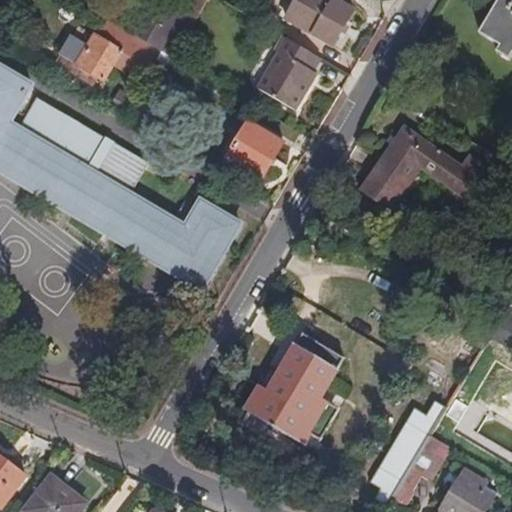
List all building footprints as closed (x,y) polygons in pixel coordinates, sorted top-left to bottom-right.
[(151,0),(132,34),(161,51),(191,0),(151,0)] [(172,58),(204,2),(200,0),(191,0),(161,51),(172,58)] [(332,49),(353,14),(334,2),(335,0),(299,0),(299,2),(304,5),(292,24),(332,49)] [(511,0),(501,0),(481,34),(502,46),(498,53),(510,61),(511,58),(511,0)] [(292,24),(304,5),(299,2),(287,21),(292,24)] [(132,34),(105,19),(94,37),(93,36),(88,45),(73,36),(61,56),(70,61),(66,67),(92,84),(97,77),(103,80),(105,77),(114,82),(122,70),(143,82),(157,57),(161,51),(132,34)] [(8,31),(0,25),(0,40),(2,42),(8,31)] [(310,72),(317,60),(280,37),(273,48),(279,52),(258,84),(295,107),(314,75),(310,72)] [(172,58),(161,51),(157,57),(168,64),(172,58)] [(146,163),(39,99),(22,127),(90,167),(87,171),(9,125),(32,86),(0,67),(0,171),(201,291),(240,226),(200,203),(185,229),(94,175),(96,171),(130,190),(146,163)] [(423,113),(433,96),(415,86),(405,102),(423,113)] [(261,178),(282,142),(248,122),(227,158),(261,178)] [(461,166),(406,126),(350,203),(381,225),(422,170),(463,200),(487,167),(470,155),(461,166)] [(492,339),(501,323),(465,301),(448,331),(484,352),(492,339)] [(510,349),(511,344),(511,319),(508,316),(494,339),(510,349)] [(321,398),(345,359),(304,335),(269,393),(260,388),(246,411),(304,446),(310,434),(322,441),(341,410),(321,398)] [(433,437),(442,422),(434,417),(407,463),(400,459),(377,497),(391,505),(404,485),(433,437)] [(433,479),(452,448),(433,437),(404,485),(412,490),(418,479),(416,478),(420,472),(433,479)] [(0,504),(3,507),(26,477),(0,457),(0,504)] [(487,511),(495,499),(483,492),(487,484),(465,471),(442,510),(444,511),(487,511)] [(80,511),(86,505),(51,478),(26,511),(80,511)]
